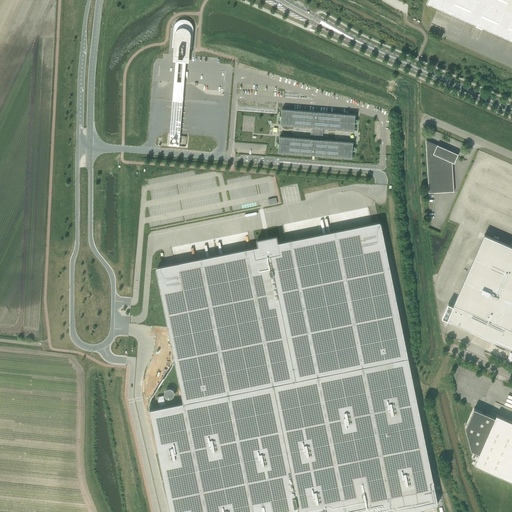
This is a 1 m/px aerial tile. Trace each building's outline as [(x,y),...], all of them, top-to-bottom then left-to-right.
[(511,0),(429,0),(427,5),(429,5),(430,4),(511,40),(511,0)] [(175,56),(179,56),(179,58),(180,58),(180,57),(183,58),(184,58),(184,56),(188,57),(189,48),(190,48),(192,29),(189,29),(189,24),(179,23),(179,28),(176,28),(174,47),(176,47),(175,56)] [(178,144),(185,60),(175,59),(168,144),(178,144)] [(280,137),(278,152),(352,158),(353,143),(323,140),(324,128),(354,131),(355,115),(282,109),(281,125),(311,127),(310,139),(280,137)] [(454,192),(453,168),(458,154),(426,140),(429,193),(454,192)] [(157,268),(156,269),(184,403),(408,357),(381,223),(380,222),(379,222),(278,243),(277,236),(257,240),(259,247),(158,267),(157,268)] [(471,330),(497,342),(511,348),(511,246),(484,235),(453,306),(448,304),(442,318),(447,320),(471,330)] [(438,503),(408,357),(184,403),(150,410),(170,511),(402,511),(437,505),(438,504),(438,503)] [(157,397),(159,406),(165,405),(164,396),(157,397)] [(511,422),(496,415),(495,418),(474,409),(465,428),(471,450),(475,452),(472,457),(477,459),(474,465),(511,481),(511,422)]
